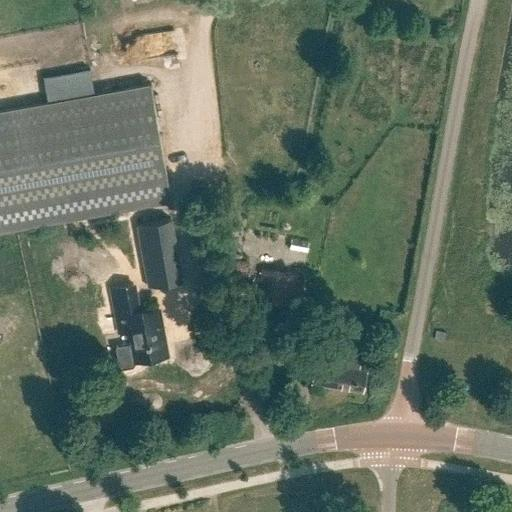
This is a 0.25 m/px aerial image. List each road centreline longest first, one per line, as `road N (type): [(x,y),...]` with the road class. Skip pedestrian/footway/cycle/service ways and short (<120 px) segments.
road 1 (unclassified): [(394,435),(488,0)]
road 2 (tertiary): [(394,435),(277,449),(0,510)]
